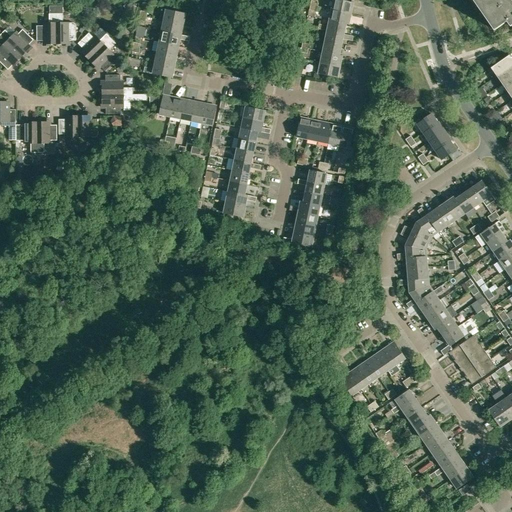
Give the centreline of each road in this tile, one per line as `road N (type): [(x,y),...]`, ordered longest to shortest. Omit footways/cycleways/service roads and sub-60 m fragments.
road 1 (residential): [(395,310),(384,253),(398,212),(491,141)]
road 2 (residential): [(288,95),(354,109),(373,27),(431,16)]
road 3 (residential): [(493,455),(395,310)]
road 4 (residential): [(201,16),(190,76),(288,95)]
road 5 (residential): [(431,16),(449,79),(491,141)]
road 6 (residential): [(23,81),(25,96),(35,101),(73,100),(82,92),(66,61),(39,61)]
road 7 (residential): [(279,217),(288,175),(275,152),(288,95)]
